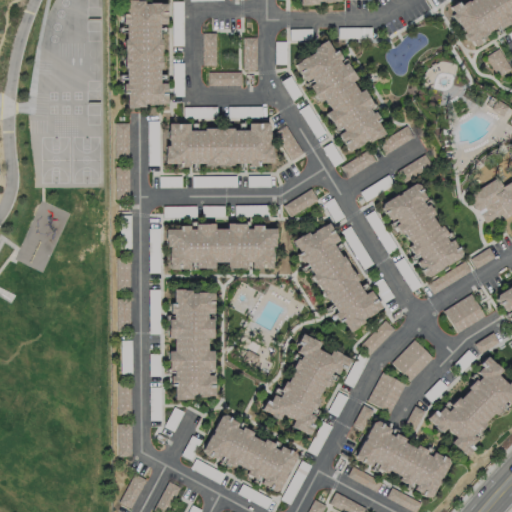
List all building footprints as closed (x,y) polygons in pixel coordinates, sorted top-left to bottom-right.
[(127,0),(127,11),(123,11),(123,20),(126,20),(126,27),(121,27),(122,45),(127,45),(127,58),(121,59),(121,78),(126,78),(126,83),(123,83),(123,93),(127,93),(127,107),(145,106),(145,103),(166,103),(165,1),(144,1),(144,0),(127,0)] [(511,0),(450,0),(446,3),(450,9),(447,10),(453,20),(456,19),(464,32),(462,34),(465,39),(468,37),(473,44),(482,38),(480,34),(497,23),(498,26),(511,17),(511,11),(511,10),(511,9),(511,0)] [(201,65),(214,65),(214,33),(201,33),(201,65)] [(255,37),(241,37),(242,70),(255,70),(255,37)] [(295,59),(300,67),(303,71),(299,73),(304,81),(307,80),(310,86),(307,88),(316,102),(321,99),(329,111),(323,115),(333,131),(338,128),(341,132),(338,134),(344,143),(347,140),(355,151),(369,142),(367,139),(385,127),(328,42),(311,54),(309,50),(295,59)] [(509,69),(497,48),(485,56),(496,76),(509,69)] [(208,85),(240,85),(240,72),(207,72),(208,85)] [(505,106),(495,100),(490,109),(500,115),(505,106)] [(157,121),(147,120),(146,148),(157,148),(157,121)] [(114,123),(114,157),(127,157),(128,123),(114,123)] [(168,124),(168,163),(267,164),(268,124),(244,124),(244,132),(232,132),(232,128),(202,128),(202,132),(188,132),(188,124),(168,124)] [(377,143),(384,154),(411,136),(404,125),(377,143)] [(275,131),(286,159),(298,155),(287,126),(275,131)] [(373,161),(366,149),(339,166),(346,177),(373,161)] [(402,182),(428,165),(421,154),(395,172),(402,182)] [(127,167),(115,167),(115,198),(128,198),(127,167)] [(248,185),(254,185),(254,187),(268,186),(268,175),(247,176),(248,185)] [(378,202),(423,278),(461,254),(440,224),(435,226),(430,215),(433,212),(413,180),(378,202)] [(467,196),(484,224),(499,215),(503,219),(511,213),(511,184),(500,191),(493,180),(467,196)] [(315,200),(309,189),(282,205),(288,216),(315,200)] [(370,228),(377,224),(374,219),(376,218),(372,210),(363,216),(370,228)] [(290,237),(346,328),(380,307),(373,296),(366,284),(357,287),(327,238),(331,235),(321,218),(290,237)] [(271,228),(258,228),(257,223),(248,224),(248,226),(241,226),(241,222),(223,223),(223,228),(210,228),(209,222),(190,222),(191,227),(185,227),(185,224),(175,225),(175,229),(161,229),(162,246),(165,246),(166,268),(268,265),(267,244),(272,244),(271,228)] [(468,258),(474,268),(493,257),(487,247),(468,258)] [(128,289),(128,261),(115,261),(115,289),(128,289)] [(425,281),(429,292),(469,273),(464,263),(425,281)] [(511,281),(492,294),(511,327),(511,281)] [(173,289),(173,303),(168,303),(168,313),(171,313),(171,319),(167,319),(167,337),(172,337),(173,351),(166,351),(166,370),(172,370),(172,375),(168,375),(169,386),(173,386),(173,399),(190,399),(190,395),(211,395),(210,293),(189,293),(189,289),(173,289)] [(483,315),(469,293),(441,310),(455,333),(483,315)] [(116,328),(129,327),(128,297),(115,298),(116,328)] [(359,345),(368,354),(392,329),(383,320),(359,345)] [(300,332),(295,340),(299,342),(295,349),(301,353),(286,380),(284,379),(279,390),(281,391),(278,396),(272,393),(268,400),(265,399),(260,408),(278,417),(281,411),(293,418),(290,424),(309,434),(315,422),(312,420),(315,414),(309,411),(310,407),(313,409),(319,397),(317,396),(331,369),(336,371),(339,364),(343,366),(347,357),(300,332)] [(472,342),(477,352),(496,344),(492,334),(472,342)] [(430,358),(412,340),(389,363),(408,381),(430,358)] [(511,383),(484,355),(477,362),(480,364),(474,370),(479,375),(456,397),(454,395),(446,403),(448,405),(443,409),(439,404),(433,410),(430,408),(423,415),(437,429),(441,425),(451,435),(446,439),(461,455),(470,445),(468,443),(473,438),(468,433),(470,430),(473,432),(482,423),(481,421),(502,400),(506,404),(511,398),(511,383)] [(356,379),(361,367),(351,363),(343,380),(350,383),(352,378),(356,379)] [(401,382),(377,373),(366,403),(390,412),(401,382)] [(116,387),(116,415),(128,415),(128,387),(116,387)] [(336,416),(345,397),(336,392),(326,411),(336,416)] [(370,409),(361,404),(351,424),(361,429),(370,409)] [(412,430),(421,410),(411,406),(402,426),(412,430)] [(200,451),(278,491),(298,452),(264,435),(261,441),(249,435),(252,431),(219,414),(200,451)] [(353,455),(429,498),(450,461),(417,442),(414,448),(403,442),(406,437),(373,419),(353,455)] [(306,451),(316,455),(328,425),(318,421),(306,451)] [(129,424),(116,424),(116,456),(130,456),(129,424)] [(288,504),(308,465),(299,460),(279,499),(288,504)] [(345,477),(375,491),(379,481),(349,467),(345,477)] [(118,503),(131,509),(143,479),(131,473),(118,503)] [(413,511),(419,503),(389,487),(384,497),(410,511),(413,511)] [(363,511),(366,507),(332,493),(327,505),(343,511),(363,511)] [(305,511),(319,511),(322,504),(310,499),(305,511)]
